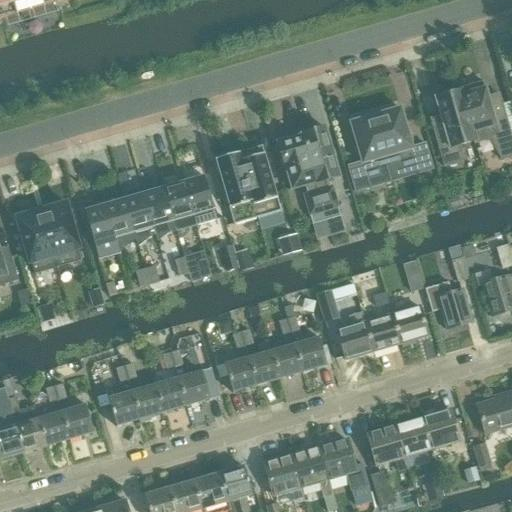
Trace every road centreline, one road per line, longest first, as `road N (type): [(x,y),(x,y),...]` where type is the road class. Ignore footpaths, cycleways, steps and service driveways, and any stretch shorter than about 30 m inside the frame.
road 1 (residential): [(0,510),(511,358)]
road 2 (tertiary): [(0,148),(511,5)]
